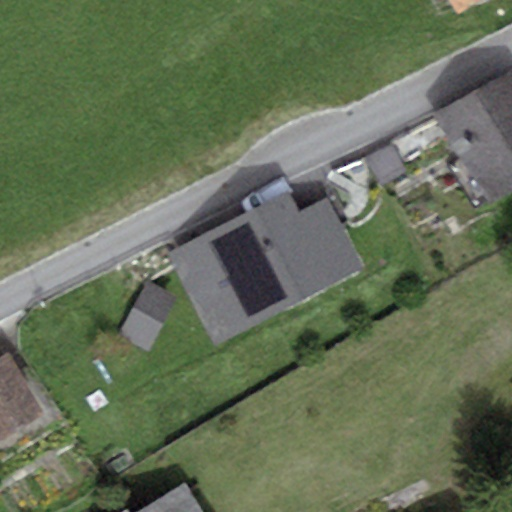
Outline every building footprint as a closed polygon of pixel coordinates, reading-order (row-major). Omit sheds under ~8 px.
[(481,0),(448,0),(458,15),(481,0)] [(511,68),(433,117),(489,207),(511,192),(511,68)] [(405,173),(391,144),(365,157),(380,186),(405,173)] [(289,191),(165,255),(214,347),(363,269),(325,198),(299,212),(289,191)] [(147,282),(117,332),(145,349),(176,299),(147,282)] [(0,360),(0,442),(46,415),(10,354),(0,360)] [(511,511),(511,445),(496,457),(511,480),(511,505),(502,511),(511,511)] [(131,511),(130,509),(125,511),(201,511),(185,485),(140,511),(131,511)]
